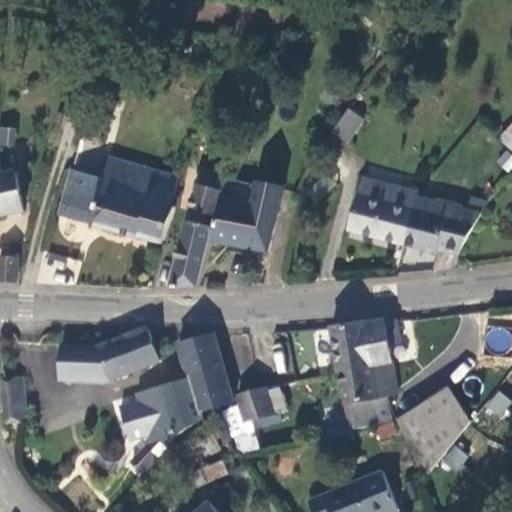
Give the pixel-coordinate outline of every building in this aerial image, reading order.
[(352,110),(336,133),(349,143),(366,121),(352,110)] [(511,121),(497,138),(511,152),(511,121)] [(0,144),(12,146),(14,128),(0,126),(0,144)] [(496,163),(509,173),(511,169),(511,153),(506,149),(496,163)] [(4,173),(0,154),(0,215),(22,211),(16,171),(4,173)] [(60,213),(161,242),(175,206),(171,204),(179,180),(109,159),(104,179),(72,171),(60,213)] [(198,184),(172,286),(201,287),(222,201),(228,178),(210,174),(208,185),(198,184)] [(351,229),(406,244),(417,203),(418,193),(364,178),(351,229)] [(254,205),(222,201),(215,240),(270,249),(283,188),(258,181),(254,205)] [(438,201),(421,197),(417,203),(406,244),(437,253),(441,239),(446,241),(445,246),(456,250),(464,233),(471,223),(480,211),(468,209),(464,208),(465,204),(439,197),(438,201)] [(472,197),(468,209),(480,211),(488,200),(472,197)] [(456,250),(480,211),(471,223),(464,233),(456,250)] [(0,279),(19,282),(22,257),(1,255),(0,265),(0,279)] [(334,323),(341,372),(392,363),(388,341),(385,319),(366,321),(365,316),(334,323)] [(397,317),(385,319),(388,341),(401,339),(397,317)] [(160,360),(150,335),(148,327),(129,335),(100,343),(61,345),(63,378),(112,378),(160,360)] [(152,443),(175,436),(203,419),(201,410),(233,401),(231,395),(214,332),(178,342),(189,376),(141,392),(143,401),(151,435),(152,439),(152,443)] [(283,348),(272,350),(276,374),(286,373),(283,348)] [(341,372),(346,403),(379,398),(378,396),(387,395),(388,395),(397,394),(392,363),(341,372)] [(12,375),(18,422),(30,420),(25,373),(12,375)] [(12,375),(0,376),(0,381),(6,426),(18,422),(12,375)] [(444,379),(401,419),(416,453),(470,405),(444,379)] [(267,390),(266,386),(237,394),(249,421),(287,411),(278,386),(267,390)] [(511,396),(501,388),(489,403),(501,413),(511,399),(511,396)] [(392,422),(387,395),(378,396),(379,398),(346,403),(350,428),(392,422)] [(131,439),(151,435),(143,401),(123,405),(131,439)] [(152,439),(147,445),(158,455),(175,436),(152,443),(152,439)] [(458,443),(446,459),(458,468),(470,452),(458,443)] [(133,460),(144,470),(158,455),(147,445),(133,460)] [(206,483),(228,474),(222,459),(200,469),(206,483)] [(387,471),(313,499),(317,511),(393,511),(402,509),(387,471)] [(223,511),(212,498),(194,511),(223,511)]
